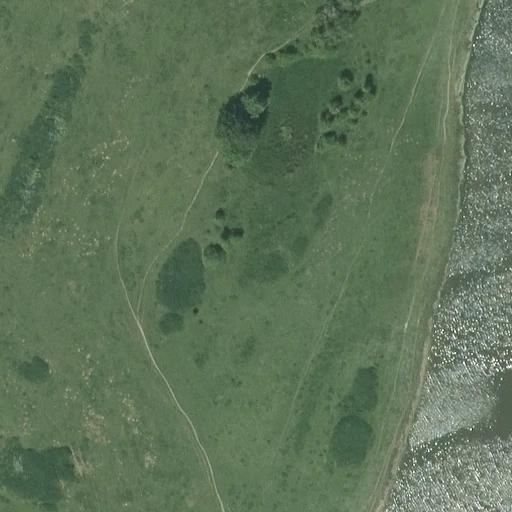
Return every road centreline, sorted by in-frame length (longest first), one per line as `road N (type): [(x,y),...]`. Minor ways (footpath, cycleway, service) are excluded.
road 1 (track): [(222,511),(194,431),(134,317),(142,281),(177,232),(260,59),(318,17),(326,0)]
road 2 (track): [(164,0),(43,163),(16,251),(4,333),(27,413),(87,511)]
road 3 (track): [(363,511),(466,0)]
